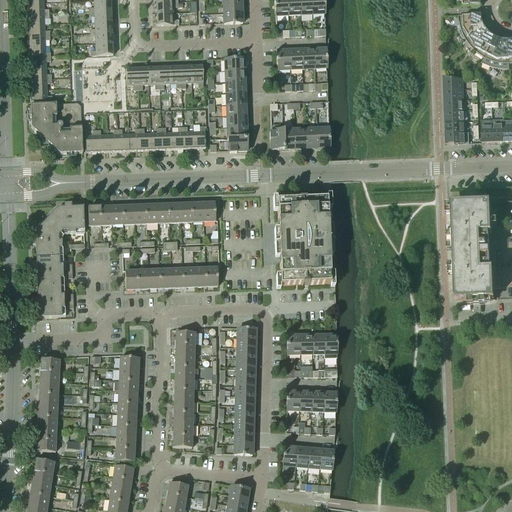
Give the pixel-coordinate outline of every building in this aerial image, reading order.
[(287,18),(286,0),(274,0),(275,18),(287,18)] [(299,17),(298,0),(286,0),(287,18),(299,17)] [(311,17),(310,0),(298,0),(299,17),(311,17)] [(324,16),(323,0),(310,0),(311,17),(324,16)] [(111,14),(110,3),(93,3),(94,10),(88,10),(89,14),(111,14)] [(43,12),(43,5),(26,6),(26,17),(48,16),(48,11),(43,12)] [(173,16),(172,9),(177,9),(177,5),(155,6),(156,16),(173,16)] [(242,16),(241,6),(223,7),(223,16),(242,16)] [(111,24),(111,14),(89,14),(89,19),(94,19),(94,25),(111,24)] [(44,27),(44,21),(49,20),(48,16),(26,17),(27,28),(44,27)] [(178,27),(178,22),(173,22),(173,16),(156,16),(156,28),(178,27)] [(242,25),(242,16),(223,16),(223,26),(242,25)] [(481,20),(481,17),(458,18),(458,19),(459,24),(460,29),(461,34),(463,38),(465,42),(485,30),(484,28),(483,25),(482,22),(481,20)] [(111,35),(111,24),(94,25),(94,31),(89,31),(89,36),(111,35)] [(44,33),(44,27),(27,28),(27,38),(49,37),(49,33),(44,33)] [(484,60),(495,39),(492,38),(490,36),(488,34),(486,32),(485,30),(465,42),(468,47),(472,50),(476,54),(480,57),(484,60)] [(112,46),(111,35),(89,36),(90,41),(95,40),(95,47),(112,46)] [(45,49),(44,42),(49,42),(49,37),(27,38),(28,49),(45,49)] [(504,65),(509,65),(508,42),(507,42),(502,42),(501,42),(499,41),(498,41),(496,40),(495,39),(484,60),(489,62),(494,63),(499,65),(504,65)] [(112,57),(112,46),(95,47),(95,53),(90,53),(90,58),(112,57)] [(50,59),(50,55),(45,55),(45,49),(28,49),(28,60),(50,59)] [(326,71),(325,51),(313,52),(313,71),(326,71)] [(302,72),(301,52),(289,53),(290,72),(302,72)] [(313,71),(313,52),(301,52),(302,72),(313,71)] [(290,72),(289,53),(276,53),(277,72),(290,72)] [(45,70),(45,64),(50,64),(50,59),(28,60),(29,71),(45,70)] [(244,73),(243,61),(224,61),(224,73),(244,73)] [(191,85),(191,68),(180,69),(181,91),(185,91),(185,86),(191,85)] [(203,90),(202,68),(191,68),(191,85),(197,85),(197,90),(203,90)] [(170,86),(169,69),(158,70),(159,92),(163,91),(163,86),(170,86)] [(181,91),(180,69),(169,69),(170,86),(176,86),(176,91),(181,91)] [(51,81),(51,76),(46,77),(45,70),(29,71),(29,82),(51,81)] [(148,87),(147,70),(136,71),(137,92),(142,92),(142,87),(148,87)] [(159,92),(158,70),(147,70),(148,87),(154,87),(154,92),(159,92)] [(137,92),(136,71),(125,71),(126,88),(133,88),(133,93),(137,92)] [(244,84),(244,73),(224,73),(225,85),(244,84)] [(463,92),(462,80),(444,81),(445,92),(463,92)] [(51,86),(51,81),(29,82),(29,93),(46,92),(46,86),(51,86)] [(245,95),(244,84),(225,85),(225,96),(245,95)] [(46,98),(46,92),(29,93),(30,104),(52,103),(52,98),(46,98)] [(463,103),(463,92),(445,92),(445,103),(463,103)] [(245,107),(245,95),(225,96),(226,108),(245,107)] [(463,113),(463,103),(445,103),(445,114),(463,113)] [(82,155),(80,108),(79,108),(77,107),(77,105),(30,107),(31,130),(42,140),(44,141),(45,139),(49,142),(47,144),(47,145),(59,156),(82,155)] [(245,118),(245,107),(226,108),(226,119),(245,118)] [(464,124),(463,113),(445,114),(446,125),(464,124)] [(246,130),(245,118),(226,119),(227,130),(246,130)] [(503,127),(503,122),(492,122),(492,127),(493,145),(504,145),(503,127)] [(464,135),(464,124),(446,125),(446,136),(464,135)] [(511,126),(503,127),(504,145),(511,144),(511,126)] [(493,145),(492,127),(481,128),(482,146),(493,145)] [(205,150),(204,128),(199,129),(199,134),(193,134),(194,151),(205,150)] [(183,151),(182,129),(177,129),(178,135),(171,135),(172,152),(183,151)] [(194,151),(193,134),(187,134),(186,129),(182,129),(183,151),(194,151)] [(161,152),(160,130),(156,130),(156,135),(150,136),(150,152),(161,152)] [(172,152),(171,135),(165,135),(165,130),(160,130),(161,152),(172,152)] [(246,141),(246,130),(227,130),(227,142),(246,141)] [(139,153),(138,131),(134,131),(134,136),(128,136),(128,153),(139,153)] [(150,152),(150,136),(144,136),(143,131),(138,131),(139,153),(150,152)] [(306,151),(305,131),(294,132),(294,151),(306,151)] [(317,150),(316,131),(305,131),(306,151),(317,150)] [(317,150),(329,150),(328,131),(316,131),(317,150)] [(107,154),(106,137),(100,137),(100,132),(95,133),(96,154),(107,154)] [(118,154),(117,132),(112,132),(112,137),(106,137),(107,154),(118,154)] [(128,153),(128,136),(122,137),(121,132),(117,132),(118,154),(128,153)] [(283,152),(282,132),(270,133),(270,134),(269,134),(269,141),(271,141),(271,152),(283,152)] [(294,151),(294,132),(282,132),(283,152),(294,151)] [(96,154),(95,133),(91,133),(91,138),(84,138),(85,155),(96,154)] [(468,135),(464,135),(446,136),(447,147),(469,146),(468,135)] [(247,153),(246,141),(227,142),(227,154),(229,154),(229,155),(236,155),(236,153),(247,153)] [(330,285),(326,200),(276,202),(280,287),(330,285)] [(489,301),(488,248),(487,235),(489,235),(491,235),(490,204),(475,205),(475,209),(468,209),(468,205),(451,206),(452,243),(454,243),(457,302),(489,301)] [(191,224),(191,205),(179,206),(180,225),(191,224)] [(203,224),(202,205),(191,205),(191,224),(203,224)] [(215,223),(214,205),(202,205),(203,224),(215,223)] [(83,232),(83,209),(71,210),(71,208),(70,208),(70,206),(64,206),(64,208),(63,208),(64,210),(57,211),(46,222),(60,235),(62,233),(67,232),(67,236),(75,235),(74,232),(83,232)] [(169,225),(168,206),(156,207),(157,226),(169,225)] [(180,225),(179,206),(168,206),(169,225),(180,225)] [(146,226),(145,207),(133,208),(134,227),(146,226)] [(157,226),(156,207),(145,207),(146,226),(157,226)] [(111,227),(111,208),(99,209),(100,228),(111,227)] [(123,227),(122,208),(111,208),(111,227),(123,227)] [(134,227),(133,208),(122,208),(123,227),(134,227)] [(100,228),(99,209),(87,209),(88,228),(100,228)] [(58,243),(57,238),(60,235),(46,222),(35,234),(35,241),(33,241),(31,242),(31,248),(33,248),(35,248),(36,260),(58,259),(58,250),(61,250),(61,243),(58,243)] [(62,280),(62,267),(58,267),(58,259),(36,260),(36,271),(34,271),(34,272),(32,272),(33,278),(35,278),(36,278),(37,290),(59,289),(59,280),(62,280)] [(194,289),(193,270),(182,271),(182,290),(194,289)] [(205,289),(205,270),(193,270),(194,289),(205,289)] [(217,288),(217,276),(216,270),(205,270),(205,289),(217,288)] [(171,290),(170,271),(160,272),(160,291),(171,290)] [(182,290),(182,271),(170,271),(171,290),(182,290)] [(148,291),(148,272),(136,273),(137,292),(148,291)] [(160,291),(160,272),(148,272),(148,291),(160,291)] [(137,292),(136,273),(124,273),(125,292),(137,292)] [(63,310),(63,297),(59,297),(59,289),(37,290),(37,301),(35,301),(35,302),(33,302),(34,308),(36,308),(38,308),(38,320),(60,319),(60,310),(63,310)] [(255,341),(255,331),(237,331),(236,340),(255,341)] [(194,347),(194,335),(175,334),(175,346),(194,347)] [(323,357),(323,337),(311,338),(311,357),(323,357)] [(323,361),(336,361),(336,337),(323,337),(323,357),(323,361)] [(299,357),(299,338),(287,338),(287,357),(299,357)] [(311,357),(311,338),(299,338),(299,357),(311,357)] [(255,350),(255,341),(236,340),(236,350),(255,350)] [(194,358),(194,347),(175,346),(175,358),(194,358)] [(254,360),(255,350),(236,350),(236,360),(254,360)] [(193,369),(194,358),(175,358),(174,369),(193,369)] [(138,374),(138,360),(119,359),(119,373),(138,374)] [(254,370),(254,360),(236,360),(236,369),(254,370)] [(58,374),(59,362),(40,361),(39,373),(58,374)] [(193,381),(193,369),(174,369),(174,380),(193,381)] [(254,380),(254,370),(236,369),(235,379),(254,380)] [(58,386),(58,374),(39,373),(39,385),(58,386)] [(137,385),(137,379),(138,374),(119,373),(118,384),(137,385)] [(254,389),(254,380),(235,379),(235,389),(254,389)] [(193,392),(193,381),(174,380),(174,392),(193,392)] [(137,396),(137,388),(137,385),(118,384),(118,395),(137,396)] [(57,397),(58,386),(39,385),(38,396),(57,397)] [(253,399),(254,389),(235,389),(235,398),(253,399)] [(192,404),(193,392),(174,392),(173,403),(192,404)] [(298,413),(299,394),(287,393),(286,413),(298,413)] [(310,414),(311,394),(299,394),(298,413),(310,414)] [(322,414),(323,395),(311,394),(310,414),(322,414)] [(136,407),(137,396),(118,395),(117,406),(136,407)] [(335,415),(336,395),(323,395),(322,414),(335,415)] [(57,408),(57,397),(38,396),(38,407),(57,408)] [(253,409),(253,399),(235,398),(234,408),(253,409)] [(192,415),(192,404),(173,403),(173,415),(192,415)] [(136,418),(136,410),(136,407),(117,406),(117,417),(136,418)] [(56,419),(57,408),(38,407),(37,419),(56,419)] [(253,418),(253,409),(234,408),(234,418),(253,418)] [(192,427),(192,415),(173,415),(173,426),(192,427)] [(135,429),(136,418),(117,417),(116,428),(135,429)] [(252,428),(253,418),(234,418),(234,427),(252,428)] [(56,431),(56,419),(37,419),(37,430),(56,431)] [(191,438),(192,427),(173,426),(172,437),(191,438)] [(252,438),(252,428),(234,427),(234,437),(252,438)] [(134,441),(135,433),(135,429),(116,428),(116,440),(134,441)] [(55,442),(56,431),(37,430),(36,441),(55,442)] [(191,450),(191,438),(172,437),(172,449),(191,450)] [(252,447),(252,438),(234,437),(233,447),(252,447)] [(134,452),(134,441),(116,440),(115,451),(134,452)] [(55,454),(55,442),(36,441),(36,453),(55,454)] [(252,457),(252,447),(233,447),(233,457),(252,457)] [(295,469),(296,450),(284,449),(282,468),(295,469)] [(307,470),(308,451),(296,450),(295,469),(307,470)] [(133,464),(134,456),(134,452),(115,451),(114,463),(133,464)] [(318,471),(320,452),(308,451),(307,470),(318,471)] [(331,473),(333,453),(320,452),(318,471),(331,473)] [(52,476),(54,464),(35,461),(33,473),(52,476)] [(131,483),(133,471),(114,468),(112,480),(131,483)] [(50,487),(52,476),(33,473),(31,484),(50,487)] [(129,494),(131,483),(112,480),(110,491),(129,494)] [(48,499),(50,487),(31,484),(30,496),(48,499)] [(185,500),(187,488),(169,485),(167,497),(185,500)] [(247,500),(248,491),(230,488),(228,497),(247,500)] [(127,505),(129,494),(110,491),(109,502),(127,505)] [(47,509),(48,499),(30,496),(28,507),(47,509)] [(184,510),(185,500),(167,497),(165,507),(184,510)] [(245,510),(247,500),(228,497),(227,507),(245,510)] [(126,511),(127,505),(109,502),(107,511),(126,511)]
